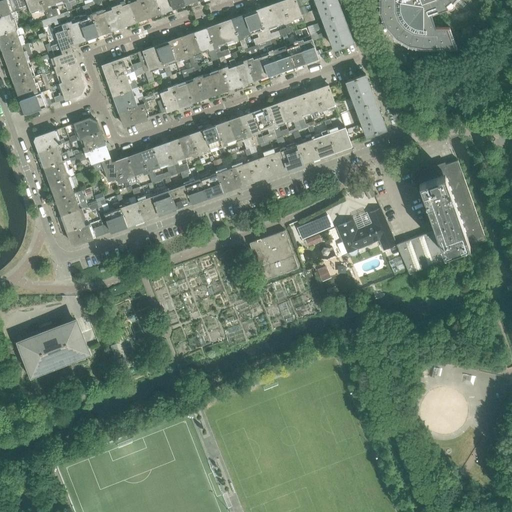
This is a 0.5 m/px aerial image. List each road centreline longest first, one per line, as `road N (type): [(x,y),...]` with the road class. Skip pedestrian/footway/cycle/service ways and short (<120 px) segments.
road 1 (residential): [(13,132),(54,249),(64,257),(404,138),(373,52)]
road 2 (residential): [(103,99),(118,145),(373,52)]
road 3 (residential): [(103,99),(88,54),(247,0)]
